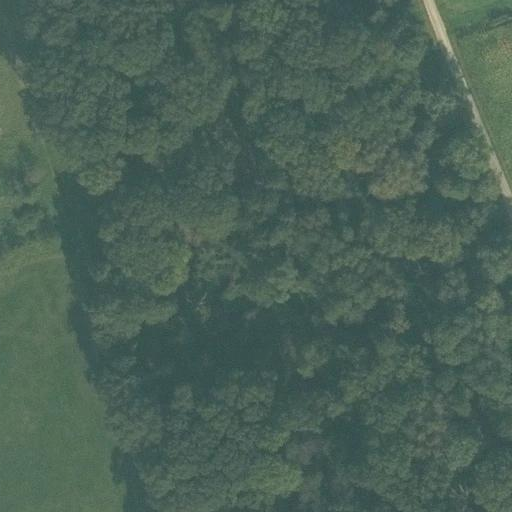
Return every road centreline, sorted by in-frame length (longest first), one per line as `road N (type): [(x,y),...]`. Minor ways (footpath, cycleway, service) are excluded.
road 1 (track): [(0,20),(149,511)]
road 2 (track): [(426,0),(511,217)]
